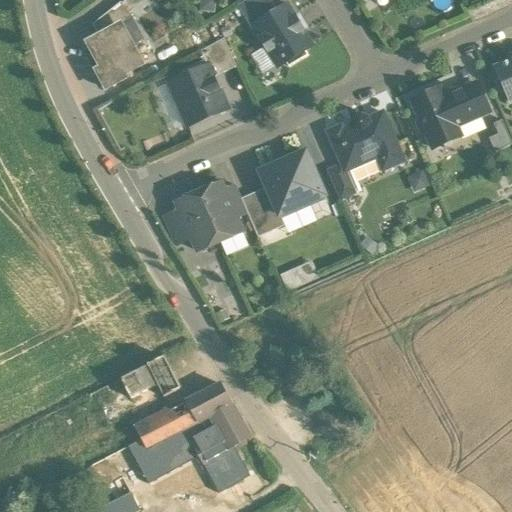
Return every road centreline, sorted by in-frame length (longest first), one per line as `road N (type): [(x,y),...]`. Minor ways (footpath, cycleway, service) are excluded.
road 1 (tertiary): [(333,511),(160,273),(118,199)]
road 2 (residential): [(118,199),(371,78)]
road 3 (tertiary): [(118,199),(49,70),(32,0)]
road 4 (residential): [(371,78),(511,19)]
